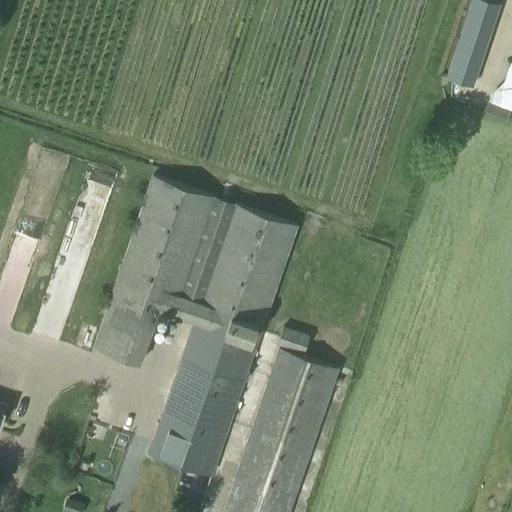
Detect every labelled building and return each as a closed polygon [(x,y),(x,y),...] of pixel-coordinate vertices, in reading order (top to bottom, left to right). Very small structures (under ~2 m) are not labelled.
[(472,0),(447,77),(472,85),(499,3),(491,0),(472,0)] [(511,86),(511,62),(510,62),(503,83),(511,86)] [(506,119),(509,110),(488,102),(484,111),(506,119)] [(211,473),(297,223),(153,173),(94,346),(140,362),(158,309),(194,321),(150,451),(211,473)] [(305,351),(310,335),(283,326),(277,342),(305,351)] [(288,511),(338,368),(279,347),(222,511),(288,511)] [(66,511),(81,511),(85,503),(67,497),(62,510),(66,511)] [(198,511),(200,507),(186,503),(183,511),(198,511)]
